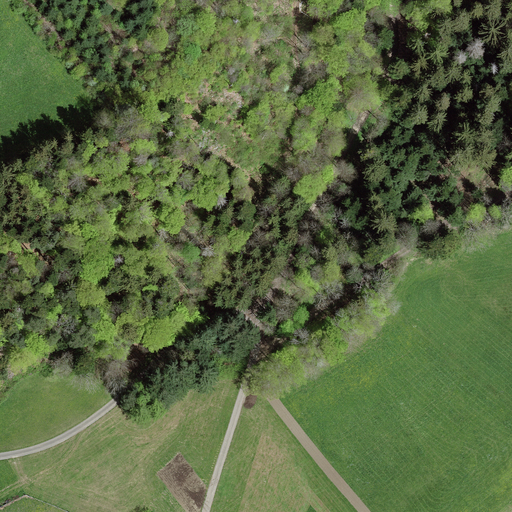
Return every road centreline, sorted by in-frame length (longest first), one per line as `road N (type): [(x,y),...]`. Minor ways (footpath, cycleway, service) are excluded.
road 1 (track): [(0,457),(71,433),(249,305),(262,322),(204,511)]
road 2 (track): [(260,310),(377,86),(388,55),(390,0)]
road 3 (track): [(253,357),(386,257)]
